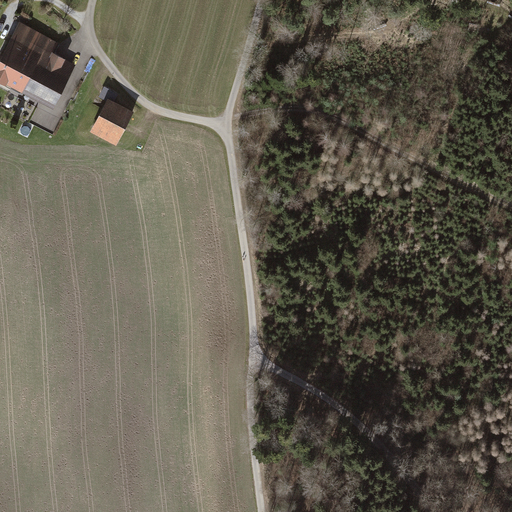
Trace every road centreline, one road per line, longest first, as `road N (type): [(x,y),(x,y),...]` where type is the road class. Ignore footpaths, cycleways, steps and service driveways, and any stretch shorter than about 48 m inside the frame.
road 1 (track): [(255,355),(226,125),(147,105),(104,60)]
road 2 (track): [(511,206),(318,111),(243,114),(226,125)]
road 3 (track): [(255,355),(363,428),(431,511)]
road 4 (track): [(262,511),(251,422),(255,355)]
road 5 (track): [(260,0),(226,125)]
